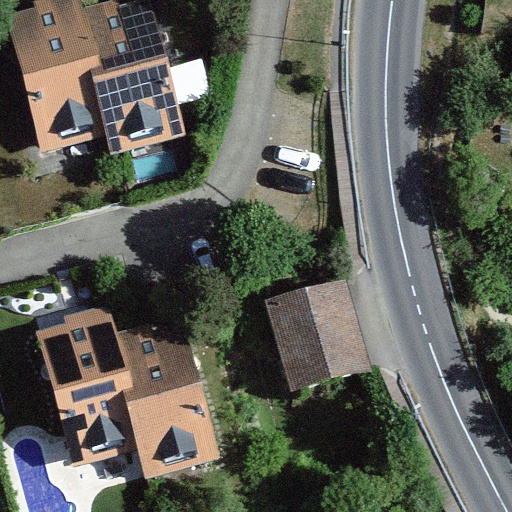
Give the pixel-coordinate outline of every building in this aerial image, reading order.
[(113,153),(180,137),(146,2),(79,18),(108,134),(113,153)] [(4,22),(37,152),(108,134),(79,18),(76,4),(4,22)] [(291,397),(368,377),(345,288),(268,308),(291,397)] [(37,341),(69,467),(139,450),(112,344),(107,324),(37,341)] [(146,478),(214,460),(180,327),(112,344),(139,450),(146,478)]
